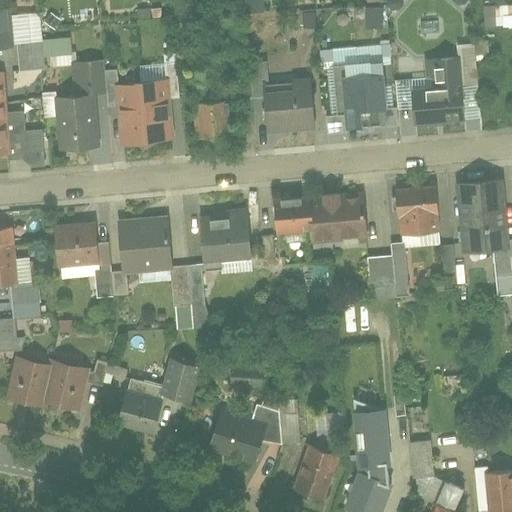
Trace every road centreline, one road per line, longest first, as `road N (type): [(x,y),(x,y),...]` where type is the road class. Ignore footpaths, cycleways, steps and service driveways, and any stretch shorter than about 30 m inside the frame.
road 1 (residential): [(511,150),(0,197)]
road 2 (tertiary): [(203,511),(0,459)]
